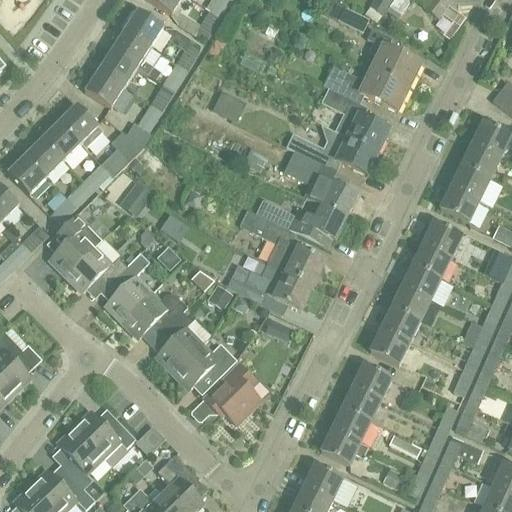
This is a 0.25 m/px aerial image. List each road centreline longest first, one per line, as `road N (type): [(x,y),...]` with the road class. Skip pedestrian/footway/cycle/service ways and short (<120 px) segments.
road 1 (residential): [(250,501),(500,0)]
road 2 (residential): [(250,501),(98,359)]
road 3 (residential): [(0,127),(39,85),(95,0)]
road 4 (residential): [(0,469),(98,359)]
